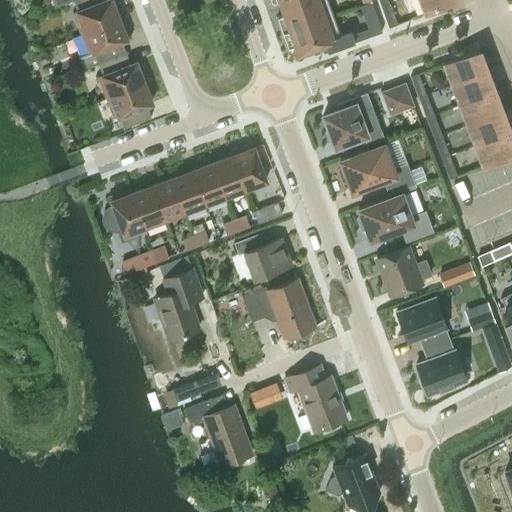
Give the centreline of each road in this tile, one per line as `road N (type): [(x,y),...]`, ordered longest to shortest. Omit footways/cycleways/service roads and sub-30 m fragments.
road 1 (residential): [(271,96),(360,334)]
road 2 (residential): [(271,96),(498,15)]
road 3 (residential): [(226,387),(360,334)]
road 4 (residential): [(156,0),(203,118)]
road 5 (residential): [(360,334),(404,448)]
road 6 (residential): [(404,448),(511,392)]
